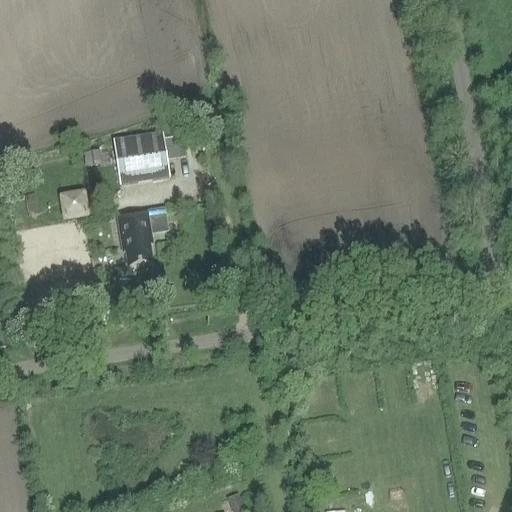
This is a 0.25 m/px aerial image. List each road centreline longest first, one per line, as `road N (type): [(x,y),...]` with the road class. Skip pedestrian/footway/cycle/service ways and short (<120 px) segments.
road 1 (unclassified): [(0,370),(511,291)]
road 2 (track): [(495,294),(440,0)]
road 3 (unknown): [(285,511),(252,331)]
